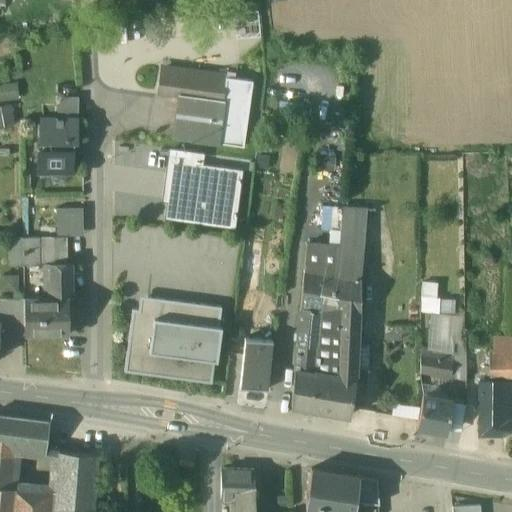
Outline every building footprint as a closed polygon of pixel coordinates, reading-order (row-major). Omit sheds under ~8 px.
[(179,94),(173,137),(244,147),(253,81),(160,69),(157,91),(179,94)] [(0,122),(8,121),(6,103),(0,104),(0,122)] [(75,118),(41,118),(40,139),(42,139),(42,149),(38,149),(37,171),(70,171),(70,154),(73,154),(73,139),(75,139),(75,118)] [(203,154),(170,149),(166,179),(171,180),(166,217),(219,224),(219,222),(235,224),(242,172),(201,166),(203,154)] [(79,232),(78,204),(51,205),(52,233),(79,232)] [(364,207),(342,206),(339,246),(361,247),(364,207)] [(67,262),(66,235),(38,236),(38,265),(48,265),(67,264),(67,262)] [(38,236),(21,236),(22,265),(38,265),(38,236)] [(339,246),(306,244),(303,268),(336,275),(339,246)] [(361,247),(339,246),(336,275),(358,279),(361,247)] [(67,262),(67,264),(48,265),(50,296),(68,296),(68,298),(71,298),(71,262),(67,262)] [(336,275),(303,268),(300,308),(318,311),(339,314),(336,275)] [(358,279),(336,275),(339,314),(343,315),(358,317),(358,279)] [(50,296),(22,297),(22,298),(23,334),(23,335),(69,334),(68,298),(68,296),(50,296)] [(221,306),(148,297),(146,310),(133,308),(124,371),(211,382),(221,306)] [(22,298),(0,298),(0,324),(0,325),(0,328),(0,334),(23,335),(23,334),(22,298)] [(318,311),(300,308),(298,332),(317,335),(318,311)] [(358,317),(343,315),(341,371),(337,376),(354,379),(355,367),(358,317)] [(317,335),(298,332),(294,369),(315,372),(317,335)] [(466,355),(465,338),(454,338),(454,353),(455,353),(466,355)] [(270,341),(243,339),(239,387),(266,390),(270,341)] [(454,353),(422,347),(421,372),(450,377),(455,353),(454,353)] [(511,351),(490,352),(490,381),(511,380),(511,351)] [(466,355),(455,353),(450,377),(466,380),(466,355)] [(367,369),(355,367),(354,379),(365,381),(367,369)] [(315,372),(294,369),(291,406),(331,412),(337,376),(315,372)] [(354,379),(337,376),(331,412),(348,415),(354,379)] [(503,393),(480,392),(479,435),(502,435),(503,393)] [(452,400),(423,395),(416,427),(446,433),(452,400)] [(48,421),(0,415),(0,445),(18,447),(45,450),(48,421)] [(18,447),(0,445),(0,486),(12,487),(14,463),(17,458),(18,447)] [(92,511),(98,454),(59,448),(56,491),(54,511),(92,511)] [(376,479),(312,468),(305,507),(304,511),(354,511),(356,501),(378,505),(376,479)] [(253,471),(221,470),(222,500),(233,500),(233,511),(254,511),(254,500),(253,471)] [(12,487),(0,486),(0,511),(54,511),(56,491),(12,487)]
